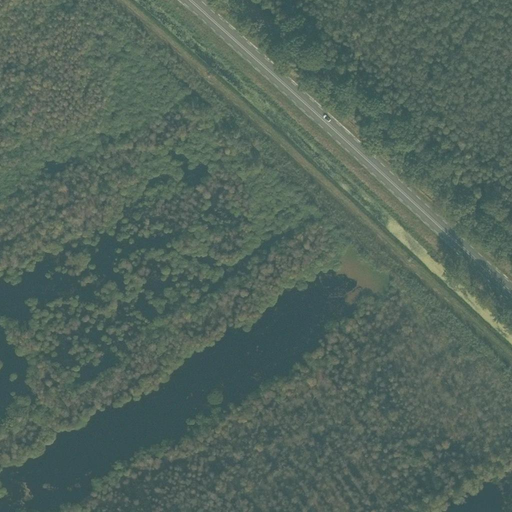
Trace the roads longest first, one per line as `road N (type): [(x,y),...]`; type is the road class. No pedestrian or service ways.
road 1 (track): [(511,358),(121,0)]
road 2 (primary): [(511,293),(189,0)]
road 3 (unclassified): [(511,233),(235,0)]
